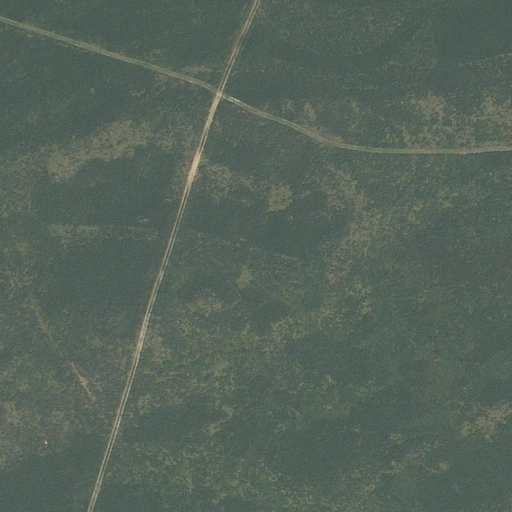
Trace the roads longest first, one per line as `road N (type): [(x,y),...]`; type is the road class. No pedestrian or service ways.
road 1 (track): [(89,511),(192,167),(257,0)]
road 2 (track): [(511,148),(357,149),(188,79),(0,18)]
